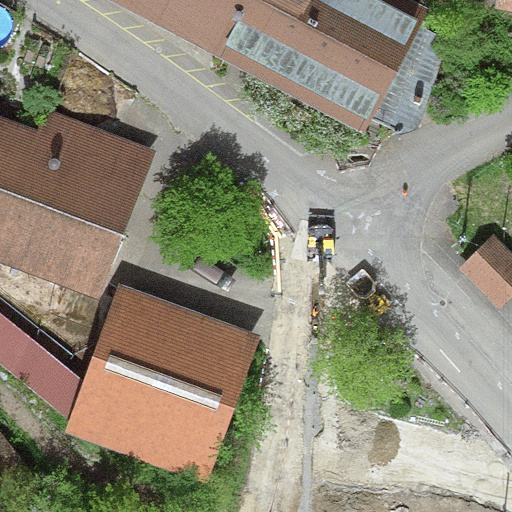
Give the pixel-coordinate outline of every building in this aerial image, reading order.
[(108,0),(369,134),(376,120),(402,133),(421,130),(467,39),(391,0),(108,0)] [(511,12),(511,0),(496,0),(495,10),(511,12)] [(0,263),(102,301),(158,149),(47,109),(39,130),(0,115),(0,263)] [(500,310),(511,298),(511,254),(493,235),(460,268),(500,310)] [(70,433),(208,485),(264,336),(122,286),(70,433)] [(0,490),(11,482),(0,467),(0,490)]
